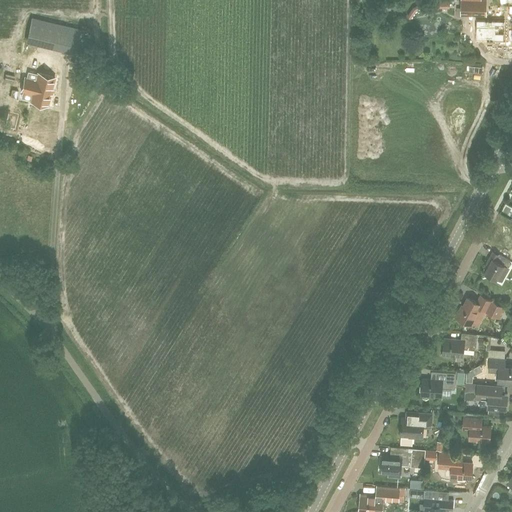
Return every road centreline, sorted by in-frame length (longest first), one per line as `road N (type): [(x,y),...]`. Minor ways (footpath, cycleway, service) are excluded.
road 1 (tertiary): [(347,440),(495,163)]
road 2 (unclassified): [(0,283),(57,340),(145,465),(190,511)]
road 3 (residential): [(368,447),(495,211)]
